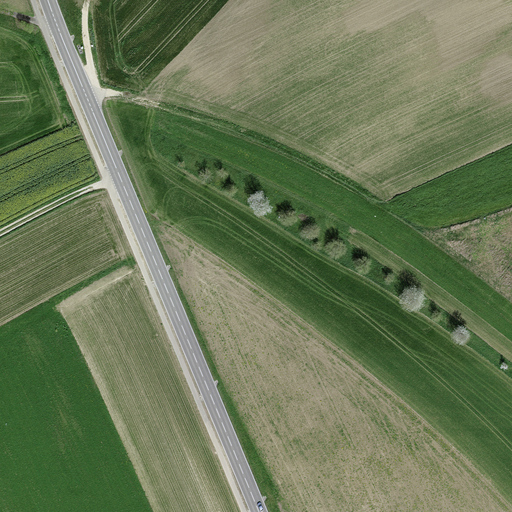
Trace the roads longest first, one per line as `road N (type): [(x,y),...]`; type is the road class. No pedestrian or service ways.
road 1 (secondary): [(48,0),(258,511)]
road 2 (track): [(90,102),(105,95),(183,111),(260,138),(376,204)]
road 3 (track): [(0,232),(121,176)]
